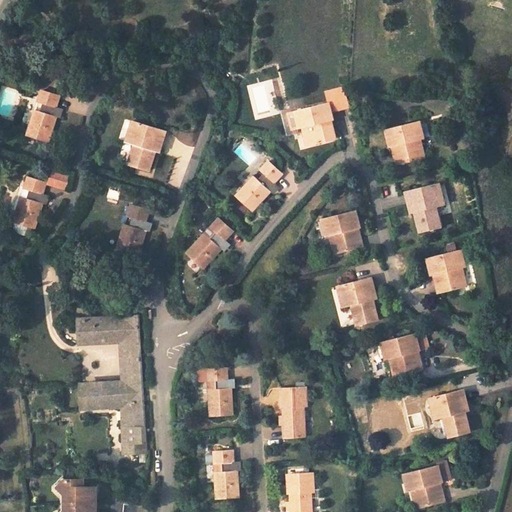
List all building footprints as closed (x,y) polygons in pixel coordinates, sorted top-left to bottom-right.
[(43,86),(28,132),(50,139),(58,114),(60,105),(57,104),(61,92),(43,86)] [(345,95),(324,100),(328,117),(349,112),(345,95)] [(296,117),(297,125),(302,143),(330,137),(326,118),(328,117),(324,100),(297,106),(299,116),(296,117)] [(296,117),(299,116),(297,106),(289,108),(293,126),(297,125),(296,117)] [(424,136),(420,119),(413,121),(415,130),(419,129),(421,137),(424,136)] [(413,121),(386,128),(390,144),(393,144),(398,163),(425,156),(421,137),(419,129),(415,130),(413,121)] [(133,122),(126,142),(130,143),(137,124),(133,122)] [(155,153),(158,145),(162,146),(166,133),(137,124),(130,143),(135,144),(129,164),(150,171),(155,153)] [(270,162),(236,197),(252,213),(259,205),(270,193),(277,187),(274,185),(283,175),(270,162)] [(47,184),(65,190),(69,176),(51,171),(47,184)] [(46,182),(28,176),(14,222),(35,229),(43,204),(46,195),(42,194),(46,182)] [(436,185),(442,205),(446,204),(441,183),(436,185)] [(414,205),(416,214),(421,231),(442,226),(437,206),(442,205),(436,185),(407,193),(410,206),(414,205)] [(274,196),(280,190),(277,187),(270,193),(274,196)] [(133,204),(118,250),(139,256),(147,232),(150,223),(147,222),(151,210),(133,204)] [(326,228),(328,236),(333,254),(360,248),(356,229),(359,229),(354,212),(328,218),(330,228),(326,228)] [(330,228),(328,218),(320,220),(324,237),(328,236),(326,228),(330,228)] [(201,271),(220,252),(226,245),(223,242),(232,233),(219,221),(185,255),(201,271)] [(222,254),(229,248),(226,245),(220,252),(222,254)] [(455,253),(457,262),(461,260),(463,268),(467,267),(463,251),(455,253)] [(440,294),(468,287),(463,268),(461,260),(457,262),(455,253),(428,259),(433,277),(436,276),(440,294)] [(350,304),(356,323),(377,318),(373,301),(371,293),(375,292),(371,278),(341,285),(346,305),(350,304)] [(337,286),(342,306),(346,305),(341,285),(337,286)] [(148,452),(140,317),(80,319),(81,343),(121,342),(123,382),(83,383),(84,407),(124,406),(125,453),(139,452),(148,452)] [(224,343),(231,330),(222,324),(214,338),(224,343)] [(387,359),(392,379),(420,372),(415,353),(418,353),(417,351),(426,349),(422,334),(413,336),(387,342),(389,351),(385,352),(387,359)] [(389,351),(387,342),(379,344),(384,360),(387,359),(385,352),(389,351)] [(230,388),(230,379),(226,379),(225,366),(207,367),(208,379),(209,415),(232,414),(230,388)] [(208,379),(207,367),(198,368),(199,380),(208,379)] [(305,437),(303,408),(307,408),(306,389),(280,390),(280,408),(283,408),(283,416),(279,416),(279,425),(283,425),(284,438),(305,437)] [(464,413),(461,404),(466,404),(463,390),(433,398),(437,418),(442,416),(447,436),(468,431),(464,413)] [(437,418),(433,398),(428,399),(433,419),(437,418)] [(215,450),(217,498),(239,497),(238,471),(238,461),(234,461),(233,449),(215,450)] [(140,462),(149,462),(148,452),(139,452),(140,462)] [(436,467),(410,473),(412,482),(408,483),(410,491),(415,509),(443,502),(438,484),(441,483),(441,482),(449,480),(445,462),(436,464),(436,467)] [(125,474),(140,473),(140,464),(125,464),(125,474)] [(311,511),(310,492),(314,493),(313,473),(287,475),(287,493),(290,493),(290,501),(286,501),(286,510),(290,510),(290,511),(311,511)] [(412,482),(410,473),(402,475),(406,492),(410,491),(408,483),(412,482)] [(92,511),(98,511),(97,487),(85,488),(84,479),(74,480),(64,480),(56,490),(64,497),(64,511),(92,511)]
